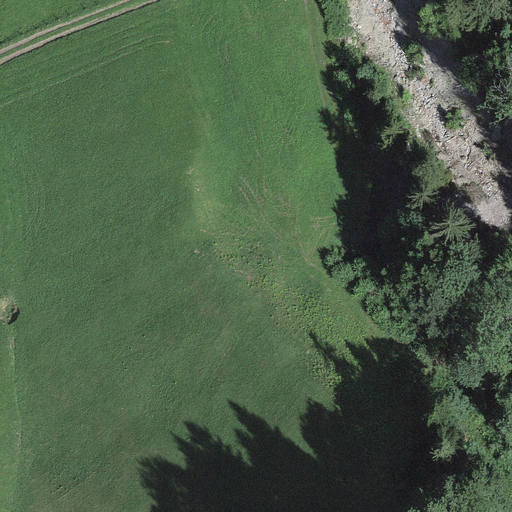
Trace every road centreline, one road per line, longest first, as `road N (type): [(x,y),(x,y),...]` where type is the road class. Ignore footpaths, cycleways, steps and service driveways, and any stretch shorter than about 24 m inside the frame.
road 1 (motorway): [(511,461),(167,166),(0,39)]
road 2 (motorway): [(0,231),(335,511)]
